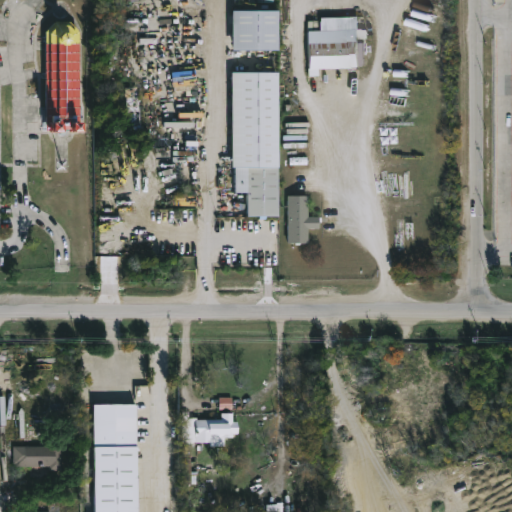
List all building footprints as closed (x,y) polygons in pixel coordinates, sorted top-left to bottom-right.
[(165,0),(166,26),(132,28),(131,2),(165,0)] [(231,10),(230,49),(277,50),(277,10),(231,10)] [(356,17),(356,30),(365,30),(365,39),(354,39),(354,68),(315,67),(315,76),(302,76),(303,31),(315,31),(316,17),(356,17)] [(74,113),(74,127),(62,126),(62,122),(50,122),(52,32),(59,22),(73,22),(83,30),(82,105),(79,105),(79,113),(74,113)] [(163,43),(140,44),(139,29),(162,28),(163,43)] [(156,72),(120,73),(118,47),(155,45),(156,72)] [(274,167),(274,212),(261,212),(261,215),(254,215),(254,212),(243,212),(243,166),(228,166),(228,71),(275,71),(275,167),(274,167)] [(310,194),(310,215),(321,215),(321,226),(309,226),(309,241),(289,241),(289,194),(310,194)] [(232,408),(232,397),(219,397),(219,409),(232,408)] [(133,403),(133,511),(91,511),(91,445),(90,445),(90,403),(133,403)] [(236,411),(236,420),(240,420),(240,432),(236,432),(236,437),(227,437),(227,445),(211,445),(211,441),(183,441),(183,416),(208,418),(208,428),(211,428),(212,421),(223,421),(223,411),(236,411)] [(64,438),(64,470),(50,470),(50,466),(18,466),(18,463),(4,463),(4,445),(50,445),(50,438),(64,438)]
